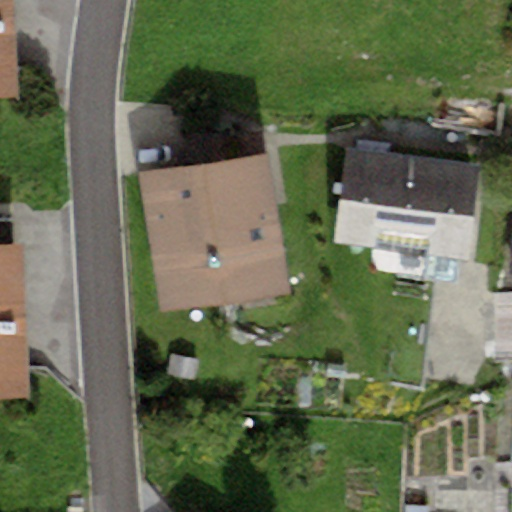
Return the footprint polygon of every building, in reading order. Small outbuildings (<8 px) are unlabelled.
[(0,0),(0,97),(19,97),(15,0),(0,0)] [(482,0),(360,0),(353,66),(473,80),(482,0)] [(481,165),(344,150),(334,243),(372,247),(458,257),(471,258),(481,165)] [(268,154),(139,175),(162,310),(290,289),(268,154)] [(0,397),(29,396),(22,243),(11,244),(10,218),(0,218),(0,397)] [(458,257),(372,247),(369,272),(380,273),(369,383),(422,388),(432,286),(455,289),(458,257)]
